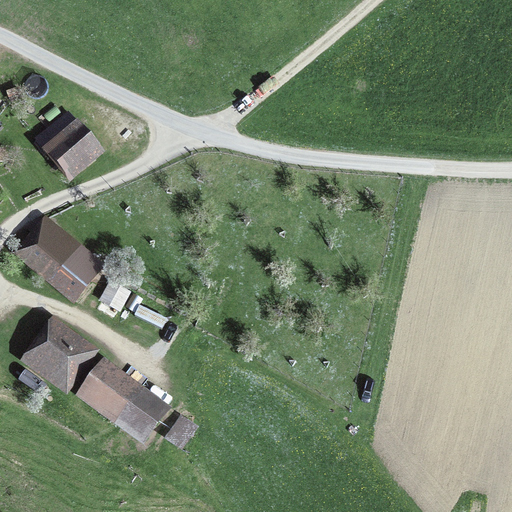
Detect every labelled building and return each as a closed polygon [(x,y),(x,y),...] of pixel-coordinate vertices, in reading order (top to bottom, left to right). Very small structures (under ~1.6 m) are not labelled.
[(76,134),(64,122),(37,148),(65,179),(91,156),(73,137),(76,134)] [(39,242),(28,256),(54,277),(77,248),(46,223),(34,238),(39,242)] [(89,356),(54,332),(34,362),(69,385),(89,356)] [(79,380),(87,386),(104,363),(96,357),(79,380)] [(84,397),(144,440),(165,411),(105,367),(84,397)] [(179,422),(169,438),(182,446),(192,431),(179,422)]
